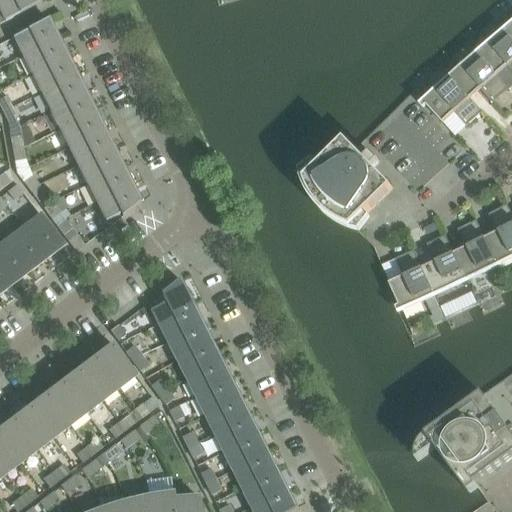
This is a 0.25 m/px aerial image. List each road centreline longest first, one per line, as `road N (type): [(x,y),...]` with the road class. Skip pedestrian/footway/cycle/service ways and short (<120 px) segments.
road 1 (residential): [(198,208),(353,511)]
road 2 (residential): [(0,360),(198,208)]
road 3 (residential): [(94,0),(198,208)]
